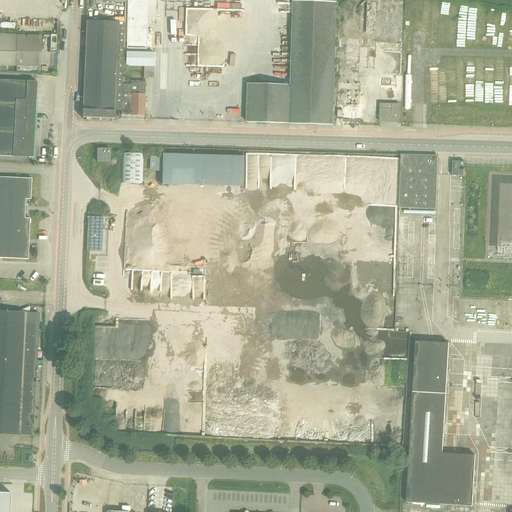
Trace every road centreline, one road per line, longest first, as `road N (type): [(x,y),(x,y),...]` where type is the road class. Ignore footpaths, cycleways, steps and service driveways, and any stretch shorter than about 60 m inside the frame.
road 1 (tertiary): [(511,146),(71,134)]
road 2 (unclassified): [(367,511),(358,490),(338,478),(118,466),(54,447)]
road 3 (tertiary): [(54,447),(71,134)]
road 4 (unclassified): [(71,134),(77,0)]
